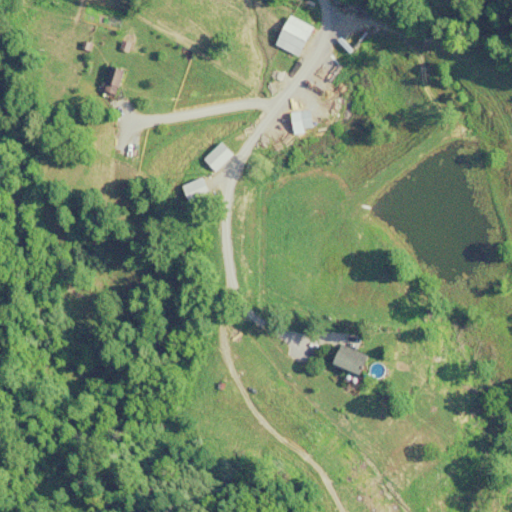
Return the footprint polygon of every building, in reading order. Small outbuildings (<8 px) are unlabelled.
[(316,28),(292,16),(276,47),(300,59),(316,28)] [(128,71),(112,65),(103,90),(119,96),(128,71)] [(204,160),(215,172),(235,154),(224,142),(204,160)] [(208,192),(202,178),(181,188),(188,202),(208,192)] [(358,356),(331,342),(321,362),(348,375),(358,356)]
